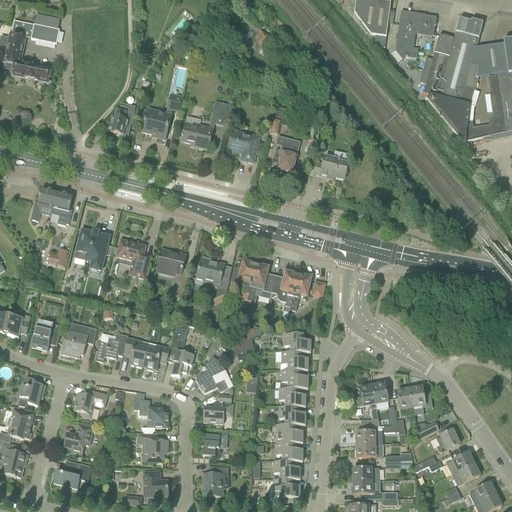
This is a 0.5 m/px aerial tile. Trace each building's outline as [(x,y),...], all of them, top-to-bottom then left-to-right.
[(371,37),(386,39),(390,4),(359,0),(355,0),(354,14),(371,37)] [(396,53),(391,57),(398,65),(402,62),(405,59),(417,61),(418,51),(413,50),(414,43),(415,36),(432,38),(432,37),(433,38),(435,28),(436,20),(435,20),(436,19),(426,17),(426,16),(400,13),(398,27),(395,52),(396,53)] [(10,36),(4,64),(5,64),(14,67),(14,66),(15,66),(16,62),(20,63),(25,39),(31,40),(30,41),(56,46),(59,32),(36,27),(33,26),(33,27),(20,24),(14,23),(11,36),(10,36)] [(265,46),(270,38),(262,33),(257,41),(256,46),(261,48),(265,46)] [(429,74),(432,61),(426,60),(422,72),(429,74)] [(14,66),(14,67),(12,77),(49,84),(51,71),(35,68),(36,66),(28,64),(28,66),(19,65),(20,63),(16,62),(15,66),(14,66)] [(426,86),(429,74),(422,72),(419,85),(426,86)] [(147,112),(142,134),(155,137),(155,139),(165,141),(170,117),(172,111),(179,113),(182,101),(170,98),(166,110),(165,116),(147,112)] [(212,114),(208,131),(212,132),(214,126),(226,129),(232,108),(219,105),(216,115),(212,114)] [(119,108),(118,114),(117,114),(117,117),(116,117),(115,119),(112,119),(109,129),(112,130),(111,135),(127,139),(133,112),(126,110),(126,109),(119,108)] [(288,129),(291,116),(273,112),(267,134),(277,136),(279,127),(288,129)] [(199,130),(184,126),(181,139),(182,139),(181,144),(191,146),(191,148),(208,152),(212,132),(208,131),(200,128),(199,130)] [(234,134),(229,153),(242,156),(241,162),(253,165),(259,140),(234,134)] [(278,139),(277,147),(281,148),(279,159),(281,160),(278,171),(284,173),(285,174),(287,175),(289,175),(291,174),(292,175),(297,151),(289,149),(291,142),(278,139)] [(316,166),(313,176),(326,180),(327,177),(344,181),(348,166),(346,166),(348,157),(334,153),(333,160),(325,158),(322,167),(316,166)] [(51,216),(57,194),(41,190),(37,206),(35,205),(31,222),(38,223),(40,215),(40,213),(41,213),(42,216),(49,218),(51,216)] [(72,198),(57,194),(51,216),(59,218),(57,226),(65,228),(66,226),(68,227),(71,214),(69,213),(72,198)] [(75,259),(73,266),(84,269),(86,262),(92,264),(90,271),(91,271),(100,273),(104,257),(110,259),(112,249),(107,248),(109,239),(98,236),(98,234),(93,233),(92,236),(90,236),(89,234),(85,233),(83,234),(81,233),(76,254),(75,259)] [(120,242),(116,259),(115,264),(130,268),(128,277),(145,282),(151,259),(143,257),(145,248),(120,242)] [(57,258),(50,256),(48,265),(63,269),(67,254),(58,251),(57,258)] [(182,302),(184,296),(187,284),(179,282),(181,276),(185,258),(161,252),(157,270),(178,276),(174,293),(172,299),(182,302)] [(198,273),(196,281),(202,282),(204,291),(211,289),(214,290),(217,288),(218,286),(219,287),(218,290),(214,292),(212,299),(213,301),(226,296),(229,283),(221,281),(224,267),(210,264),(210,261),(202,259),(201,262),(199,266),(198,273)] [(245,309),(255,267),(243,264),(240,272),(233,270),(230,285),(238,287),(238,286),(244,288),(239,307),(245,309)] [(255,267),(245,309),(253,311),(256,298),(257,298),(261,295),(262,293),(271,295),(270,300),(275,280),(266,278),(268,270),(255,267)] [(275,280),(270,300),(272,301),(276,298),(277,300),(278,302),(279,303),(283,305),(284,305),(282,313),(289,315),(289,312),(298,277),(285,274),(283,282),(275,280)] [(298,277),(289,312),(295,314),(298,301),(299,297),(306,298),(311,280),(309,279),(308,279),(308,278),(307,278),(306,278),(305,278),(304,278),(298,277)] [(311,298),(321,300),(324,286),(315,284),(311,298)] [(0,336),(5,338),(10,318),(0,315),(0,336)] [(22,321),(10,318),(5,338),(18,341),(19,336),(26,337),(30,319),(23,317),(22,321)] [(57,345),(61,329),(38,323),(31,349),(47,353),(49,343),(57,345)] [(64,341),(60,357),(77,361),(78,357),(80,357),(83,358),(86,345),(93,347),(96,331),(88,329),(77,327),(71,325),(69,333),(67,342),(64,341)] [(170,350),(169,355),(175,357),(173,365),(170,377),(179,379),(180,374),(186,376),(188,368),(191,368),(194,357),(185,355),(186,352),(183,351),(188,328),(176,325),(170,350)] [(242,328),(237,345),(253,341),(254,331),(242,328)] [(101,336),(99,344),(95,363),(103,365),(105,359),(116,361),(117,358),(123,359),(123,357),(127,340),(127,338),(116,336),(115,339),(102,336),(101,336)] [(284,336),(284,348),(289,348),(289,354),(289,355),(298,355),(310,355),(310,352),(312,352),(312,345),(310,345),(310,343),(300,343),(301,336),(284,336)] [(138,343),(127,340),(123,357),(130,358),(131,359),(131,360),(129,366),(143,370),(147,351),(139,349),(140,347),(138,343)] [(214,345),(210,350),(216,354),(220,349),(227,354),(228,353),(231,348),(231,347),(217,340),(214,345)] [(251,341),(231,347),(232,348),(233,353),(234,357),(244,354),(246,362),(256,359),(251,341)] [(147,351),(143,370),(146,370),(146,372),(153,374),(153,372),(156,373),(158,367),(157,366),(159,365),(160,365),(166,367),(167,364),(170,350),(159,348),(155,350),(155,353),(147,351)] [(281,354),(281,367),(286,367),(286,373),(298,373),(308,373),(308,370),(309,370),(309,363),(308,363),(308,361),(298,361),(298,355),(289,355),(289,354),(281,354)] [(197,381),(195,382),(200,389),(199,389),(202,394),(203,394),(204,396),(217,390),(219,395),(228,391),(224,383),(215,387),(211,379),(220,375),(225,372),(218,363),(213,360),(211,359),(210,360),(204,369),(207,373),(199,378),(200,379),(197,381)] [(281,373),(281,385),(286,385),(286,391),(295,391),(308,392),(308,389),(309,389),(309,381),(308,381),(308,379),(298,379),(298,373),(286,373),(281,373)] [(41,383),(26,379),(23,388),(22,387),(19,399),(21,400),(18,408),(27,410),(28,406),(38,409),(41,395),(43,396),(45,388),(40,387),(41,383)] [(372,388),(375,407),(388,405),(385,386),(372,388)] [(361,400),(355,401),(357,409),(363,408),(363,409),(369,408),(370,411),(376,410),(375,407),(372,388),(372,389),(367,389),(366,387),(360,388),(360,391),(361,400)] [(415,391),(409,392),(412,410),(422,409),(422,411),(431,409),(429,396),(423,397),(422,390),(421,390),(415,391)] [(278,391),(278,403),(284,403),(284,409),(295,409),(295,410),(305,410),(305,407),(307,407),(307,400),(305,400),(305,397),(295,397),(295,391),(286,391),(278,391)] [(413,417),(412,410),(409,392),(396,394),(399,412),(400,412),(401,419),(413,417)] [(73,413),(82,415),(81,419),(90,421),(93,409),(96,408),(104,410),(107,398),(93,394),(91,400),(78,396),(76,403),(75,403),(73,413)] [(116,394),(115,401),(122,403),(123,395),(116,394)] [(231,407),(232,399),(219,398),(217,411),(204,410),(203,425),(223,427),(223,418),(231,419),(232,407),(231,407)] [(147,430),(148,430),(168,431),(168,416),(163,416),(163,410),(149,410),(149,403),(143,403),(135,401),(133,401),(133,412),(137,412),(138,419),(139,421),(141,421),(147,421),(147,430)] [(278,409),(278,421),(284,421),(284,427),(293,427),(293,428),(305,428),(305,425),(306,425),(306,418),(305,418),(305,416),(295,416),(295,410),(295,409),(284,409),(278,409)] [(396,423),(394,413),(394,409),(387,410),(390,429),(397,428),(396,423)] [(0,435),(0,443),(9,446),(11,439),(21,441),(23,440),(30,442),(31,436),(29,435),(32,423),(33,417),(30,416),(13,411),(11,420),(8,419),(6,428),(9,429),(7,437),(0,435)] [(402,422),(396,423),(397,428),(398,434),(399,437),(405,436),(402,422)] [(426,429),(427,431),(418,436),(420,441),(438,432),(434,424),(426,429)] [(67,436),(64,449),(72,451),(72,454),(82,456),(84,447),(88,449),(93,431),(78,427),(75,438),(67,436)] [(276,427),(276,446),(293,446),(302,446),(302,443),(304,443),(304,436),(302,436),(302,434),(293,434),(293,428),(293,427),(284,427),(276,427)] [(452,432),(440,438),(440,439),(435,441),(439,448),(437,450),(439,454),(438,455),(439,456),(459,447),(452,432)] [(361,435),(356,435),(356,447),(382,447),(382,442),(382,434),(374,434),(373,434),(361,435)] [(157,436),(136,436),(136,447),(143,447),(143,462),(152,462),(152,465),(163,465),(164,451),(167,451),(167,443),(157,443),(157,436)] [(204,437),(202,458),(211,459),(212,460),(214,460),(215,461),(217,460),(218,460),(219,459),(220,457),(220,456),(220,455),(220,453),(219,452),(218,451),(219,438),(217,438),(204,437)] [(28,458),(19,455),(20,449),(2,444),(0,451),(0,453),(6,455),(1,476),(20,480),(25,463),(26,463),(28,458)] [(276,446),(276,458),(281,458),(281,463),(281,464),(290,464),(302,464),(302,461),(304,461),(304,454),(302,454),(302,452),(293,452),(293,446),(276,446)] [(382,447),(356,447),(356,460),(375,460),(382,460),(382,447)] [(468,455),(453,463),(446,466),(451,478),(474,467),(468,455)] [(433,460),(425,463),(413,469),(414,476),(424,471),(428,469),(436,465),(433,460)] [(91,469),(66,463),(63,476),(56,474),(53,486),(62,488),(61,491),(68,493),(69,490),(77,492),(79,482),(87,484),(91,469)] [(273,463),(273,476),(278,476),(278,482),(290,482),(300,482),(300,479),(301,479),(301,472),(300,472),(300,470),(290,470),(290,464),(281,464),(281,463),(273,463)] [(436,465),(428,469),(430,473),(431,475),(441,469),(439,464),(436,465)] [(480,478),(474,467),(451,478),(457,489),(480,478)] [(209,477),(202,477),(202,486),(205,486),(206,492),(206,499),(223,499),(223,491),(223,486),(228,485),(228,470),(226,470),(209,468),(209,477)] [(378,471),(353,471),(353,472),(353,478),(353,484),(379,483),(378,471)] [(144,499),(148,499),(168,499),(167,483),(160,483),(160,474),(143,475),(144,499)] [(273,482),(273,494),(278,494),(278,502),(284,502),(284,501),(299,501),(299,498),(301,498),(301,491),(300,491),(300,488),(290,488),(290,482),(278,482),(273,482)] [(353,490),(353,496),(353,497),(359,497),(359,502),(382,502),(382,496),(379,496),(379,483),(353,484),(353,490)] [(490,485),(468,496),(474,507),(495,497),(490,485)] [(448,500),(458,495),(455,489),(445,494),(448,500)] [(458,495),(448,500),(451,506),(461,501),(458,495)] [(495,497),(474,507),(476,511),(493,511),(501,508),(495,497)] [(126,499),(125,506),(140,508),(141,500),(126,499)]
